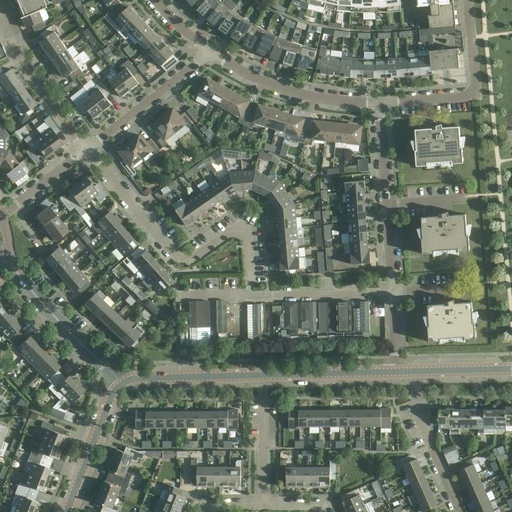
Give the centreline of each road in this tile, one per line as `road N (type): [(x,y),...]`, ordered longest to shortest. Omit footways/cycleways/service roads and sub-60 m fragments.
road 1 (residential): [(251,294),(245,230),(181,259),(87,149)]
road 2 (residential): [(392,292),(380,102)]
road 3 (track): [(500,193),(485,34),(511,32)]
road 4 (residential): [(380,102),(293,92),(208,51)]
road 5 (tertiary): [(122,384),(4,256)]
road 6 (residential): [(87,149),(208,51)]
road 7 (residential): [(458,511),(419,421),(415,371)]
road 8 (residential): [(392,292),(251,294)]
road 9 (tertiary): [(122,384),(262,374)]
road 10 (tertiary): [(66,511),(122,384)]
road 11 (residential): [(87,149),(10,36)]
road 12 (tertiary): [(262,374),(395,371)]
road 13 (track): [(511,323),(500,193)]
road 14 (residential): [(263,504),(262,374)]
